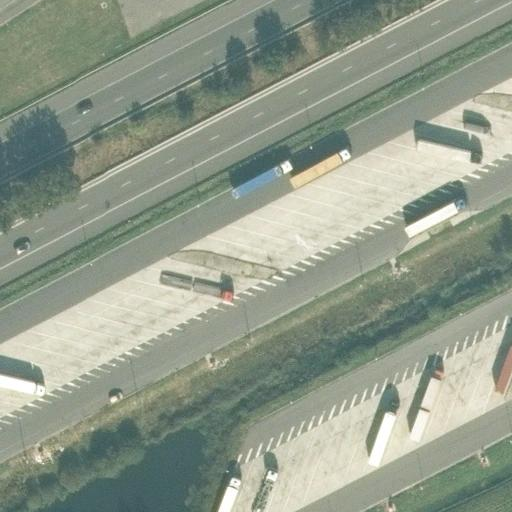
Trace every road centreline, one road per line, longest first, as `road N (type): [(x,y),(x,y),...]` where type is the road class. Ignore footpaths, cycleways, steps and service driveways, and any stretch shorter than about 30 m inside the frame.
road 1 (motorway): [(0,248),(480,0)]
road 2 (motorway): [(296,0),(0,154)]
